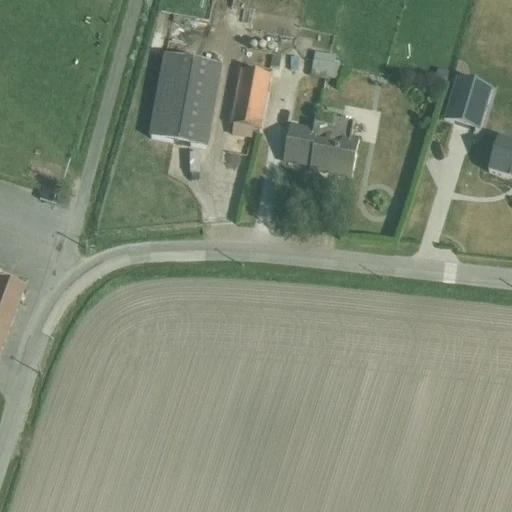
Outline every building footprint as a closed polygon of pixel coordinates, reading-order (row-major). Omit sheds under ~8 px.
[(316,54),(312,77),(341,83),(343,68),(335,67),(337,58),(316,54)] [(167,58),(152,140),(207,151),(224,68),(167,58)] [(241,72),(231,126),(235,127),(233,138),(253,141),(254,131),(262,132),(272,78),(241,72)] [(453,81),(440,123),(476,136),(490,94),(453,81)] [(290,127),(284,162),(311,167),(310,172),(352,180),(360,140),(352,139),(355,126),(337,122),(334,130),(316,127),(315,132),(290,127)] [(511,142),(499,139),(489,174),(511,180),(511,142)] [(0,358),(26,290),(0,279),(0,278),(3,272),(0,271),(0,358)]
